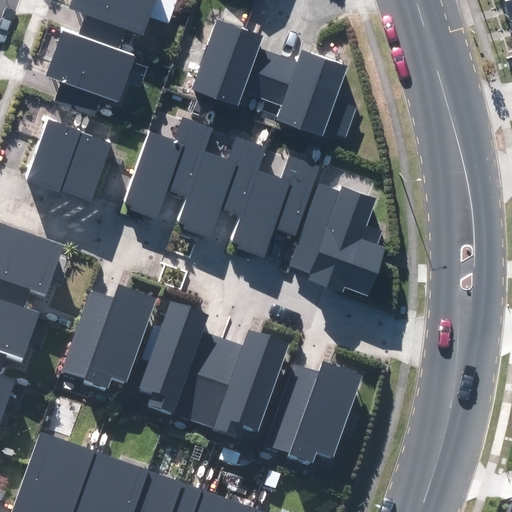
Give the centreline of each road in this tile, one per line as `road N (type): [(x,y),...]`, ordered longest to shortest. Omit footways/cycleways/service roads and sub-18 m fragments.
road 1 (residential): [(462,338),(408,344),(201,270)]
road 2 (secondary): [(415,0),(472,210)]
road 3 (secondary): [(462,338),(419,511)]
road 4 (residential): [(148,251),(0,198)]
